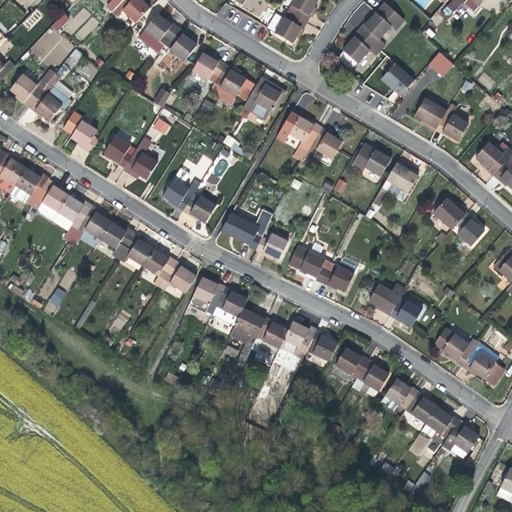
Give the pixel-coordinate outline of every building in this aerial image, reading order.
[(107,6),(113,11),(118,5),(113,0),(107,6)] [(123,10),(132,0),(122,0),(118,5),(113,11),(118,16),(123,10)] [(144,3),(141,0),(132,0),(123,10),(136,23),(150,8),(144,3)] [(314,7),(317,0),(294,0),(288,11),(307,22),(311,16),(309,15),(314,7)] [(480,6),(477,4),(472,0),(466,0),(464,3),(475,12),(480,6)] [(362,25),(357,30),(368,40),(373,35),(379,40),(391,26),(396,31),(404,21),(384,3),(370,19),(364,27),(362,25)] [(317,8),(314,7),(309,15),(311,16),(312,17),(315,12),(317,8)] [(85,8),(66,26),(80,41),(99,23),(85,8)] [(304,28),(307,22),(288,11),(284,18),(275,32),(292,43),(296,36),(302,27),(304,28)] [(268,27),(269,28),(275,32),(284,18),(276,13),(268,27)] [(53,26),(58,31),(69,19),(64,14),(53,26)] [(165,45),(179,28),(173,23),(172,25),(164,19),(158,14),(145,30),(165,45)] [(165,17),(164,19),(172,25),(173,23),(170,21),(165,17)] [(365,21),(362,25),(364,27),(370,19),(369,17),(365,21)] [(58,63),(73,48),(52,26),(29,49),(41,61),(49,53),(58,63)] [(165,45),(170,50),(182,34),(184,32),(179,28),(165,45)] [(158,53),(160,51),(165,45),(145,30),(139,38),(158,53)] [(368,40),(357,30),(353,35),(354,37),(348,45),(343,51),(344,51),(357,63),(358,64),(370,50),(376,56),(381,51),(368,40)] [(182,34),(191,40),(192,38),(188,35),(184,32),(182,34)] [(182,34),(170,50),(172,51),(168,56),(180,65),(183,60),(184,61),(196,45),(191,40),(182,34)] [(354,37),(353,35),(349,39),(346,43),(348,45),(354,37)] [(373,35),(368,40),(381,51),(385,45),(379,40),(373,35)] [(165,45),(160,51),(166,55),(170,50),(165,45)] [(64,78),(83,54),(75,48),(57,73),(64,78)] [(353,67),(357,63),(344,51),(340,56),(340,59),(341,61),(347,66),(350,67),(353,67)] [(429,65),(437,72),(448,59),(440,52),(429,65)] [(215,83),(226,64),(220,60),(219,63),(210,57),(203,53),(193,70),(215,83)] [(442,77),(453,64),(448,59),(437,72),(442,77)] [(4,66),(9,72),(15,66),(10,61),(4,66)] [(0,79),(9,72),(4,66),(0,62),(0,79)] [(392,88),(401,96),(415,80),(395,63),(382,79),(392,88)] [(84,73),(93,78),(97,69),(88,64),(84,73)] [(232,67),(226,64),(215,83),(211,89),(214,91),(215,88),(219,90),(217,95),(232,103),(236,95),(243,84),(246,79),(240,75),(231,70),(232,67)] [(42,80),(47,84),(56,74),(50,69),(42,80)] [(28,108),(47,84),(42,80),(37,85),(23,74),(10,90),(17,95),(24,101),(23,103),(28,108)] [(61,78),(56,74),(47,84),(28,108),(34,112),(35,110),(43,116),(49,121),(62,106),(65,109),(72,101),(69,99),(73,93),(58,81),(61,78)] [(272,84),(261,78),(259,81),(281,93),(269,114),(272,116),(286,92),(272,84)] [(255,84),(246,79),(243,84),(251,89),(255,84)] [(467,94),(472,84),(465,80),(460,90),(467,94)] [(281,93),(259,81),(244,106),(266,119),(269,114),(281,93)] [(243,84),(236,95),(245,100),(251,89),(243,84)] [(154,103),(163,108),(171,95),(162,90),(154,103)] [(415,115),(422,120),(431,125),(430,126),(436,129),(447,111),(426,98),(415,115)] [(202,109),(212,111),(214,103),(204,100),(202,109)] [(458,107),(452,103),(447,111),(453,115),(458,107)] [(167,113),(163,110),(159,116),(164,119),(167,113)] [(63,129),(73,135),(82,121),(84,118),(74,111),(63,129)] [(441,134),(443,132),(453,115),(447,111),(436,129),(435,131),(441,134)] [(300,116),(292,112),(277,137),(284,142),(289,134),(300,116)] [(453,115),(443,132),(451,137),(458,141),(469,124),(453,115)] [(151,125),(164,135),(171,126),(158,116),(151,125)] [(311,146),(322,127),(316,123),(315,126),(306,120),(300,116),(289,134),(302,141),(295,154),(303,159),(307,153),(311,146)] [(425,126),(435,132),(435,131),(436,129),(430,126),(431,125),(422,120),(420,123),(425,126)] [(82,121),(73,135),(72,138),(78,142),(87,147),(85,150),(91,153),(99,140),(93,137),(97,130),(82,121)] [(151,127),(145,136),(155,142),(161,133),(151,127)] [(311,146),(316,150),(327,133),(328,131),(322,127),(311,146)] [(336,138),(327,133),(316,150),(332,159),(343,142),(336,138)] [(231,147),(231,149),(250,160),(253,156),(238,147),(234,143),(235,140),(228,135),(224,143),(231,147)] [(124,168),(132,156),(126,152),(130,145),(115,136),(105,153),(112,157),(120,163),(119,165),(124,168)] [(132,156),(124,168),(130,172),(131,170),(140,175),(147,180),(157,163),(142,153),(149,143),(142,140),(132,156)] [(488,171),(493,176),(503,164),(511,154),(511,151),(508,148),(503,154),(497,149),(489,142),(476,157),(482,163),(490,169),(488,171)] [(365,145),(361,143),(349,163),(352,165),(365,145)] [(502,143),(497,149),(503,154),(508,148),(502,143)] [(365,167),(375,150),(365,144),(365,145),(352,165),(363,171),(365,167)] [(316,150),(311,146),(307,153),(313,156),(316,150)] [(383,155),(375,150),(365,167),(381,176),(391,159),(383,155)] [(0,186),(11,193),(15,185),(26,168),(17,163),(11,159),(12,157),(6,153),(0,162),(0,186)] [(186,165),(196,171),(194,174),(200,179),(212,161),(203,155),(196,166),(188,162),(186,165)] [(398,161),(387,180),(393,184),(407,192),(408,193),(418,176),(412,172),(403,166),(404,164),(398,161)] [(484,168),(488,171),(490,169),(482,163),(480,165),(484,168)] [(503,164),(493,176),(498,180),(500,179),(508,185),(511,188),(511,165),(509,169),(503,164)] [(26,168),(15,185),(31,195),(37,199),(49,180),(49,178),(41,173),(36,170),(34,173),(26,168)] [(178,208),(183,211),(191,199),(185,195),(189,188),(183,184),(189,174),(181,168),(174,179),(164,196),(171,200),(179,205),(178,208)] [(293,179),(290,186),(298,190),(302,182),(293,179)] [(342,194),(347,183),(339,179),(333,190),(342,194)] [(500,179),(498,180),(502,183),(506,187),(508,185),(500,179)] [(49,180),(37,199),(43,202),(58,212),(69,195),(61,191),(53,185),(55,183),(49,180)] [(393,184),(387,180),(381,189),(387,192),(393,184)] [(404,199),(407,192),(393,184),(387,192),(401,199),(404,199)] [(11,193),(10,194),(25,204),(27,201),(31,195),(15,185),(11,193)] [(381,189),(373,204),(379,207),(388,192),(387,192),(381,189)] [(27,201),(33,205),(37,199),(31,195),(27,201)] [(64,237),(70,241),(72,238),(92,206),(93,205),(85,200),(79,196),(76,200),(69,195),(58,212),(73,222),(68,230),(64,237)] [(191,199),(183,211),(189,215),(190,213),(199,218),(206,222),(216,206),(201,196),(197,203),(191,199)] [(467,213),(462,208),(460,210),(453,203),(447,198),(434,213),(453,230),(457,224),(467,213)] [(37,199),(33,205),(39,209),(43,202),(37,199)] [(43,202),(39,209),(40,209),(40,212),(53,220),(58,212),(43,202)] [(454,202),(453,203),(460,210),(462,208),(458,205),(454,202)] [(93,205),(92,206),(98,211),(96,213),(104,218),(107,214),(103,212),(93,205)] [(86,230),(100,239),(111,222),(104,218),(96,213),(98,211),(92,206),(72,238),(77,242),(86,230)] [(251,222),(251,223),(259,227),(263,218),(269,221),(273,214),(262,209),(257,221),(255,221),(251,222)] [(53,220),(68,230),(73,222),(58,212),(53,220)] [(231,234),(235,236),(243,219),(231,213),(222,231),(231,236),(231,234)] [(471,219),(472,217),(467,213),(457,224),(463,229),(471,219)] [(472,217),(471,219),(478,226),(480,224),(477,221),(472,217)] [(249,248),(255,250),(262,237),(269,221),(263,218),(259,227),(251,223),(243,219),(235,236),(234,237),(241,241),(250,245),(249,248)] [(478,226),(471,219),(463,229),(458,234),(471,246),(484,231),(478,226)] [(111,222),(100,239),(116,249),(122,253),(134,234),(128,230),(127,232),(118,226),(111,222)] [(120,224),(118,226),(127,232),(128,230),(124,227),(120,224)] [(435,239),(440,244),(447,236),(442,232),(435,239)] [(262,237),(255,250),(271,258),(272,256),(279,259),(288,241),(272,233),(268,240),(262,237)] [(128,256),(143,266),(154,249),(147,245),(139,239),(140,237),(134,234),(122,253),(128,256)] [(315,279),(322,283),(332,262),(298,246),(289,264),(307,273),(316,277),(315,279)] [(122,253),(116,249),(112,254),(118,258),(122,253)] [(154,249),(143,266),(159,276),(164,279),(176,260),(168,255),(162,251),(160,253),(154,249)] [(493,266),(511,282),(511,255),(511,256),(511,255),(511,251),(508,249),(493,266)] [(122,253),(118,258),(124,262),(128,256),(122,253)] [(339,266),(332,262),(322,283),(328,286),(329,283),(338,288),(345,291),(358,265),(343,258),(339,266)] [(164,279),(159,287),(165,290),(170,283),(185,293),(196,276),(189,272),(181,266),(182,264),(176,260),(164,279)] [(68,268),(59,285),(68,290),(77,273),(68,268)] [(13,273),(9,279),(18,285),(22,280),(13,273)] [(154,283),(159,287),(164,279),(159,276),(154,283)] [(202,277),(189,306),(205,313),(210,303),(216,307),(226,286),(220,283),(219,286),(210,281),(202,277)] [(389,316),(401,296),(406,288),(397,283),(392,292),(374,281),(368,291),(373,294),(369,301),(376,305),(385,310),(383,312),(389,316)] [(20,296),(23,291),(11,284),(8,289),(20,296)] [(226,286),(216,307),(239,317),(243,308),(248,299),(240,296),(231,292),(233,289),(226,286)] [(56,287),(49,302),(59,306),(66,292),(56,287)] [(22,298),(29,301),(34,292),(27,289),(22,298)] [(401,296),(389,316),(395,319),(396,317),(406,322),(412,326),(422,309),(401,296)] [(92,301),(75,327),(79,329),(95,303),(92,301)] [(51,314),(56,306),(49,302),(44,310),(51,314)] [(239,317),(230,335),(246,343),(251,334),(257,337),(267,317),(261,314),(260,316),(251,312),(243,308),(239,317)] [(113,325),(121,330),(130,314),(122,309),(113,325)] [(257,337),(280,348),(289,331),(281,327),(272,322),(273,320),(267,317),(257,337)] [(289,331),(280,348),(302,359),(307,350),(316,330),(310,327),(309,329),(303,326),(293,321),(289,331)] [(449,355),(458,360),(469,344),(445,328),(434,344),(449,355)] [(307,350),(330,361),(338,343),(327,338),(322,335),(323,333),(316,330),(307,350)] [(242,352),(248,355),(257,337),(251,334),(246,343),(242,352)] [(472,339),(469,344),(458,360),(456,363),(462,367),(478,343),(472,339)] [(467,371),(469,368),(484,347),(478,343),(462,367),(467,371)] [(236,359),(239,351),(227,345),(223,353),(236,359)] [(484,347),(469,368),(477,374),(485,380),(500,358),(484,347)] [(346,348),(336,365),(357,378),(369,359),(363,355),(362,358),(353,352),(346,348)] [(452,360),(456,363),(458,360),(449,355),(448,357),(452,360)] [(369,359),(357,378),(370,386),(379,391),(390,374),(382,370),(374,365),(375,363),(369,359)] [(353,386),(357,378),(336,365),(331,373),(353,386)] [(164,380),(176,386),(180,378),(168,372),(164,380)] [(370,386),(357,378),(353,386),(365,394),(370,386)] [(399,405),(406,410),(419,391),(413,387),(411,389),(403,383),(397,379),(385,395),(399,405)] [(419,391),(406,410),(426,424),(438,407),(431,403),(433,401),(428,397),(419,391)] [(385,395),(381,402),(394,411),(399,405),(385,395)] [(438,407),(426,424),(436,431),(447,438),(460,420),(454,416),(453,418),(444,412),(438,407)] [(446,410),(444,412),(453,418),(454,416),(450,413),(446,410)] [(460,420),(447,438),(442,445),(450,451),(455,444),(468,453),(479,436),(472,432),(464,426),(466,424),(460,420)] [(436,431),(426,424),(422,431),(431,437),(436,431)] [(385,461),(378,471),(389,478),(396,468),(385,461)] [(396,468),(389,478),(394,481),(402,469),(397,466),(396,468)] [(511,468),(510,467),(501,487),(511,492),(511,468)] [(488,481),(482,491),(487,494),(493,484),(488,481)] [(410,493),(414,495),(419,487),(416,484),(410,493)]
